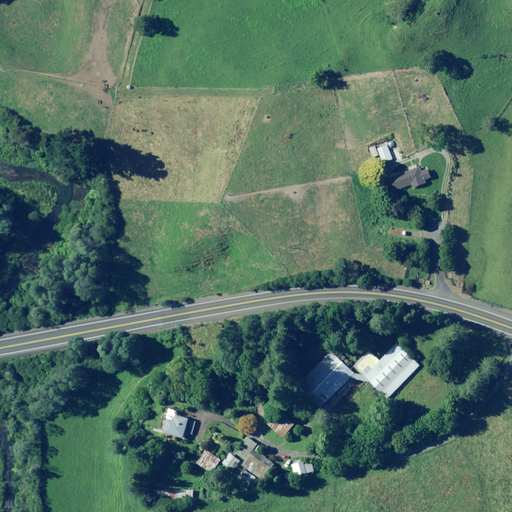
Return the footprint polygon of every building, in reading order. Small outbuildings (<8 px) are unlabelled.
[(392,162),(386,142),(374,146),(381,165),(392,162)] [(419,169),(385,182),(391,198),(410,190),(412,196),(428,189),(426,184),(432,182),(428,172),(421,175),(419,169)] [(391,343),(357,378),(377,398),(412,363),(391,343)] [(348,372),(331,354),(302,384),(319,401),(348,372)] [(277,410),(266,424),(285,439),(296,425),(277,410)] [(181,419),(170,415),(164,432),(184,438),(186,433),(192,435),(196,421),(181,417),(181,419)] [(258,444),(247,436),(236,453),(246,460),(242,465),(246,467),(237,480),(249,488),(258,476),(263,480),(275,463),(254,449),(258,444)] [(221,460),(206,449),(196,463),(211,473),(221,460)] [(241,461),(230,453),(223,463),(234,471),(241,461)] [(315,471),(312,459),(292,464),(295,476),(315,471)] [(194,501),(194,490),(172,489),(172,501),(194,501)]
